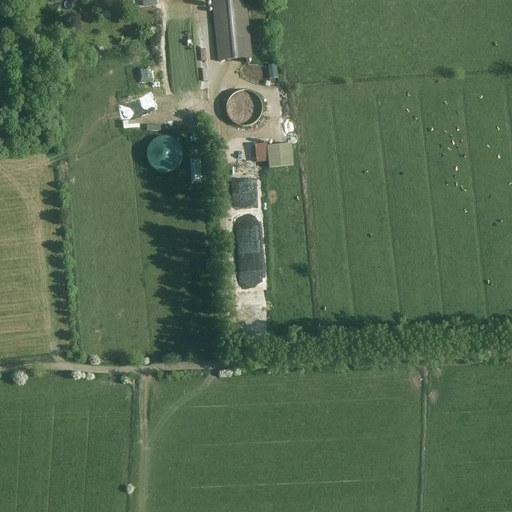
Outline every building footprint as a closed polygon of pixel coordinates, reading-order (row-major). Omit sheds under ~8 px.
[(212,0),(218,61),(250,59),(244,0),(212,0)] [(176,91),(202,90),(200,58),(175,59),(176,91)] [(279,73),(279,65),(265,65),(264,72),(279,73)] [(241,93),(234,97),(232,102),(236,108),(240,108),(240,113),(237,113),(230,116),(238,119),(241,125),(248,122),(250,117),(254,117),(254,110),(242,110),(242,107),(244,106),(244,102),(248,102),(250,105),(254,107),(251,101),(251,97),(242,97),(240,97),(241,93)] [(273,99),(264,99),(265,113),(274,113),(273,99)] [(208,101),(203,103),(205,112),(211,110),(208,101)] [(198,106),(190,106),(191,123),(199,123),(198,106)] [(180,170),(180,139),(150,139),(150,170),(180,170)] [(268,149),(270,171),(295,169),(292,147),(268,149)] [(263,295),(240,300),(243,311),(244,311),(247,323),(268,319),(263,295)]
